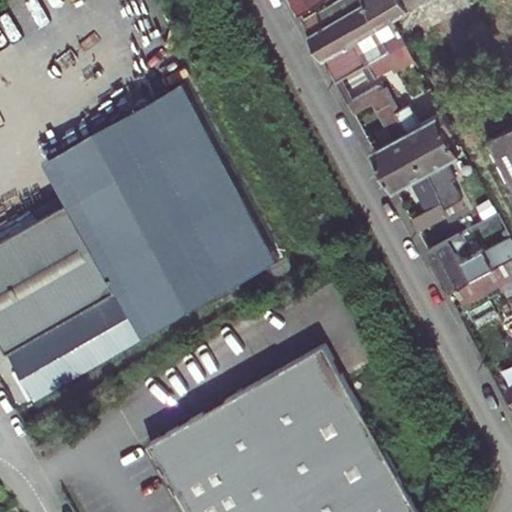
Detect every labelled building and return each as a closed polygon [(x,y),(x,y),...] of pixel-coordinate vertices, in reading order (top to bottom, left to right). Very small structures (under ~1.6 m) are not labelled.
[(294,0),(300,11),(317,0),(294,0)] [(337,0),(319,11),(318,10),(304,18),(337,79),(370,61),(391,49),(386,40),(402,29),(394,18),(422,0),(337,0)] [(377,75),(394,66),(397,70),(417,59),(402,29),(386,40),(391,49),(370,61),(377,75)] [(146,334),(285,255),(185,80),(45,159),(69,201),(146,334)] [(382,84),(349,101),(355,113),(375,102),(394,138),(375,148),(385,168),(418,150),(396,110),(382,84)] [(410,103),(396,110),(418,150),(451,132),(440,113),(421,123),(410,103)] [(445,110),(440,113),(451,132),(455,129),(445,110)] [(511,126),(490,138),(511,181),(511,126)] [(451,132),(418,150),(448,206),(464,197),(454,179),(457,177),(447,159),(461,152),(451,132)] [(431,206),(412,217),(419,230),(452,212),(448,206),(418,150),(385,168),(396,187),(415,177),(431,206)] [(0,331),(10,349),(119,287),(69,201),(0,239),(0,331)] [(451,289),(455,286),(511,257),(511,238),(486,251),(484,248),(463,259),(456,247),(465,236),(462,231),(430,249),(451,289)] [(511,257),(455,286),(464,302),(511,277),(511,257)] [(119,287),(10,349),(15,358),(37,396),(146,334),(119,287)] [(439,511),(436,506),(424,511),(421,511),(326,342),(150,441),(190,511),(439,511)]
